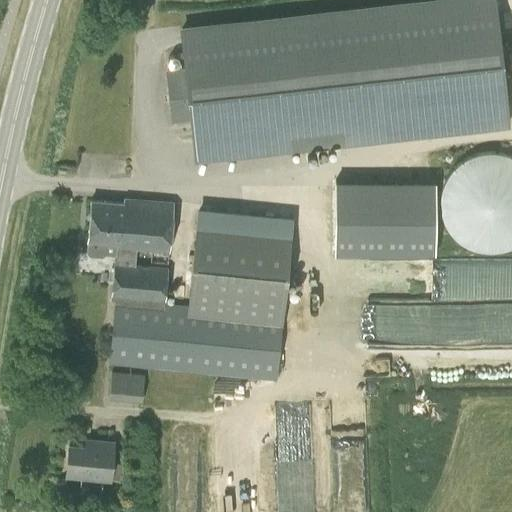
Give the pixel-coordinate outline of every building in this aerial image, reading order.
[(507,122),(493,0),(439,0),(182,29),(186,68),(167,70),(172,120),(191,118),(195,156),(507,122)] [(511,156),(510,156),(506,154),(500,153),(495,152),(490,151),(485,152),(479,153),(474,154),(469,156),(464,158),(460,161),(456,165),(452,168),(449,172),(446,177),(443,182),(442,187),(440,192),(439,197),(439,202),(439,208),(440,213),(442,218),(443,223),(446,228),(449,232),(452,236),(456,240),(460,243),(464,246),(469,249),(474,251),(479,252),(485,253),(490,253),(495,253),(500,252),(506,251),(511,249),(511,247),(511,156)] [(335,177),(335,252),(437,253),(437,178),(335,177)] [(124,199),(123,202),(91,199),(87,240),(86,253),(89,256),(102,257),(105,254),(115,255),(111,295),(164,300),(167,267),(133,264),(135,249),(151,250),(149,262),(166,264),(172,203),(124,199)] [(109,362),(274,379),(288,246),(194,237),(188,306),(116,299),(109,362)] [(380,342),(511,340),(511,299),(380,301),(380,342)] [(141,400),(144,375),(111,372),(108,397),(141,400)] [(65,475),(109,479),(112,441),(94,440),(94,446),(68,444),(65,475)]
